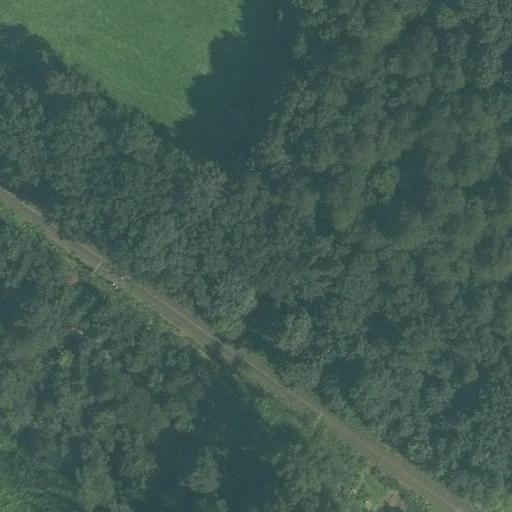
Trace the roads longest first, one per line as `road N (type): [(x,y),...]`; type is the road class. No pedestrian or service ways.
road 1 (track): [(511,391),(0,102)]
road 2 (track): [(0,299),(72,326),(154,391),(200,511)]
